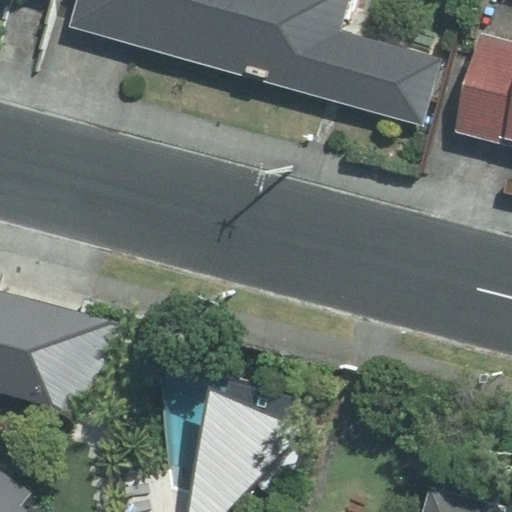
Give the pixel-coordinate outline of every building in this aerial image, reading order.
[(364,0),(97,0),(92,20),(442,116),(460,51),(358,23),(364,0)] [(511,32),(494,27),(470,122),(511,132),(511,32)] [(8,381),(97,399),(157,316),(27,289),(8,381)] [(0,511),(48,511),(51,508),(0,473),(0,511)] [(307,511),(306,511),(511,511),(511,492),(454,479),(446,511),(307,511)]
